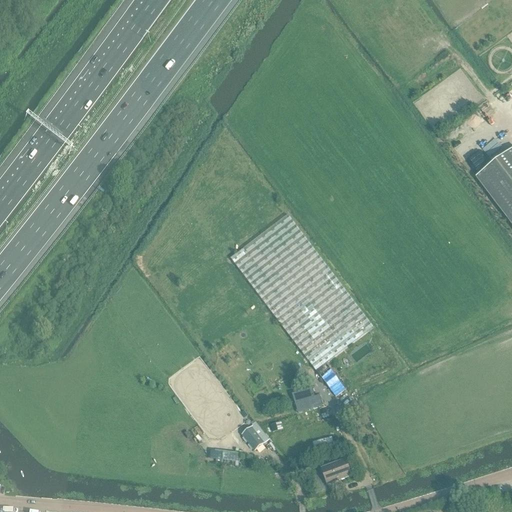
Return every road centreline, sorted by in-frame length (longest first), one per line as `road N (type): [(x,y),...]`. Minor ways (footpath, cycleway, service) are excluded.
road 1 (motorway): [(0,277),(212,0)]
road 2 (motorway): [(153,0),(0,203)]
road 3 (tertiary): [(390,511),(511,473)]
